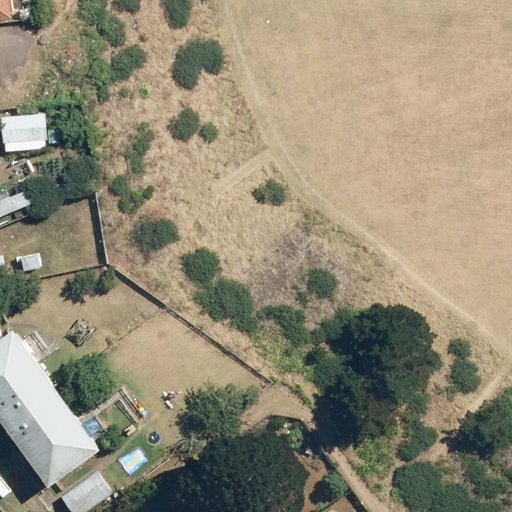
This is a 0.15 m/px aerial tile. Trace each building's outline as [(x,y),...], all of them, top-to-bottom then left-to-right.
[(17,0),(0,0),(0,18),(19,16),(17,0)] [(48,112),(2,116),(4,142),(6,142),(6,151),(46,147),(45,139),(50,138),(48,112)] [(0,218),(40,202),(33,184),(0,198),(0,218)] [(3,254),(0,254),(0,280),(8,279),(3,254)] [(19,326),(0,339),(0,409),(54,483),(106,445),(41,357),(55,347),(37,324),(24,333),(19,326)] [(99,469),(61,494),(73,511),(81,511),(114,490),(99,469)]
